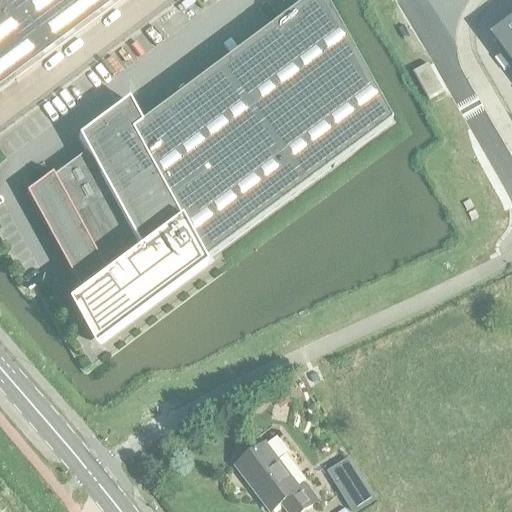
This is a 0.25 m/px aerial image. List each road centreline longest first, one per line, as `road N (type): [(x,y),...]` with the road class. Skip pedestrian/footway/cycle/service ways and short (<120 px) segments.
road 1 (unknown): [(254,0),(20,173)]
road 2 (unclassified): [(511,183),(421,15)]
road 3 (tertiary): [(115,511),(0,374)]
